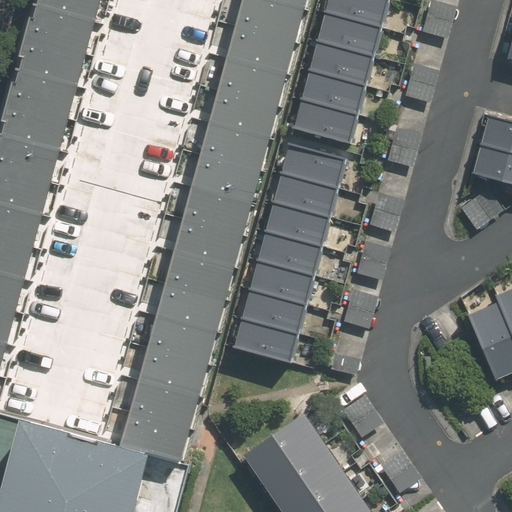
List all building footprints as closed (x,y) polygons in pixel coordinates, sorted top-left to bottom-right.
[(101,19),(106,0),(42,0),(42,3),(101,19)] [(311,0),(247,0),(127,446),(164,456),(187,461),(311,0)] [(337,0),(302,127),(358,142),(397,0),(337,0)] [(431,0),(422,35),(449,42),(459,4),(444,0),(431,0)] [(92,52),(101,19),(42,3),(33,36),(92,52)] [(83,84),(92,52),(33,36),(24,68),(83,84)] [(441,70),(414,62),(405,97),(431,104),(441,70)] [(74,117),(83,84),(24,68),(15,101),(74,117)] [(65,149),(74,117),(15,101),(6,133),(65,149)] [(511,120),(493,115),(485,144),(511,151),(511,120)] [(423,133),(397,126),(387,161),(414,169),(423,133)] [(0,166),(57,182),(65,149),(6,133),(0,155),(0,166)] [(511,183),(511,151),(485,144),(478,173),(511,183)] [(295,359),(351,160),(298,145),(243,345),(295,359)] [(0,201),(48,215),(57,182),(0,166),(0,201)] [(507,211),(491,187),(462,207),(478,231),(507,211)] [(406,198),(379,190),(369,226),(396,233),(406,198)] [(0,236),(39,247),(48,215),(0,201),(0,236)] [(0,271),(30,280),(39,247),(0,236),(0,271)] [(393,245),(366,237),(356,274),(382,281),(393,245)] [(0,306),(21,312),(30,280),(0,271),(0,306)] [(378,297),(352,289),(343,322),(369,329),(378,297)] [(511,295),(500,301),(503,308),(511,329),(511,295)] [(0,341),(12,345),(21,312),(0,306),(0,341)] [(511,329),(503,308),(473,320),(496,377),(511,371),(511,329)] [(365,343),(339,335),(329,371),(356,378),(365,343)] [(0,376),(3,377),(12,345),(0,341),(0,376)] [(364,439),(388,423),(368,394),(345,411),(364,439)] [(0,511),(6,511),(32,420),(0,411),(0,511)] [(249,457),(266,483),(322,445),(302,419),(249,457)] [(32,420),(6,511),(147,511),(164,456),(127,446),(32,420)] [(342,472),(322,445),(266,483),(285,511),(342,472)] [(400,492),(424,476),(405,448),(382,464),(400,492)] [(343,511),(361,500),(342,472),(285,511),(343,511)] [(368,511),(361,500),(343,511),(368,511)]
